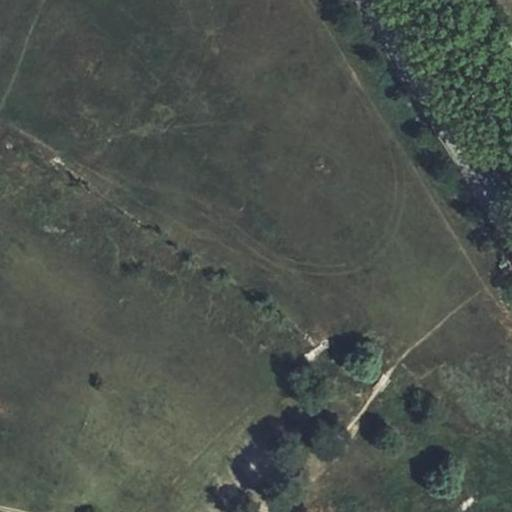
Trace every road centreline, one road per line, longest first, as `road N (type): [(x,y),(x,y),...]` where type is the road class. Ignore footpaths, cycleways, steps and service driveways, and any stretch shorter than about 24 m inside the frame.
road 1 (tertiary): [(375,0),(511,217)]
road 2 (tertiary): [(511,148),(418,0)]
